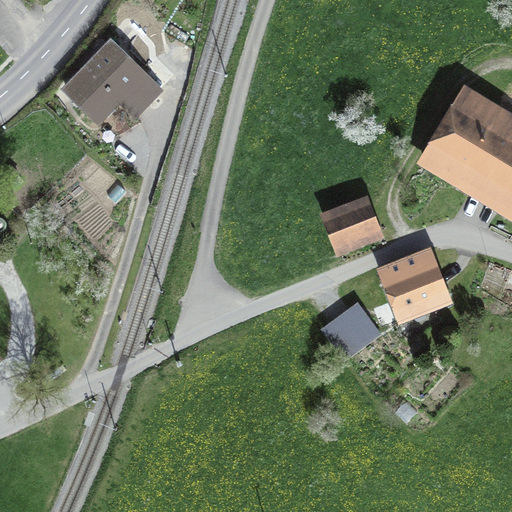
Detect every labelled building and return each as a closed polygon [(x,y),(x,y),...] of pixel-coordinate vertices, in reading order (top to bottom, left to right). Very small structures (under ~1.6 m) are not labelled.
[(112,44),(67,89),(98,120),(127,91),(143,107),(159,91),(112,44)] [(511,119),(473,96),(436,157),(511,202),(511,119)] [(369,234),(359,210),(334,220),(343,244),(369,234)] [(422,253),(386,267),(392,284),(402,309),(440,294),(430,269),(429,269),(422,253)] [(355,310),(329,329),(347,354),(373,334),(355,310)]
